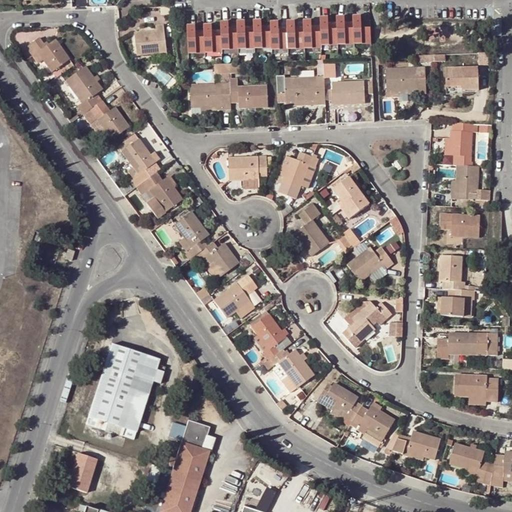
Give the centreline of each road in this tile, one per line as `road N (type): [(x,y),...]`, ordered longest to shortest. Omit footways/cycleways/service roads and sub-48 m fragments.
road 1 (residential): [(166,289),(271,431),(320,461),(454,511)]
road 2 (residential): [(0,20),(62,14),(97,22),(178,142)]
road 3 (residential): [(73,314),(10,511)]
road 4 (residential): [(511,2),(508,189)]
road 5 (residential): [(323,132),(412,132),(412,228)]
road 6 (residential): [(412,228),(405,391)]
road 7 (residential): [(0,58),(86,179)]
road 8 (residential): [(178,142),(323,132)]
road 9 (residential): [(86,179),(92,234),(73,314)]
road 10 (residential): [(86,179),(166,289)]
road 11 (residential): [(323,132),(364,154),(412,228)]
road 12 (residential): [(308,319),(349,366),(405,391)]
